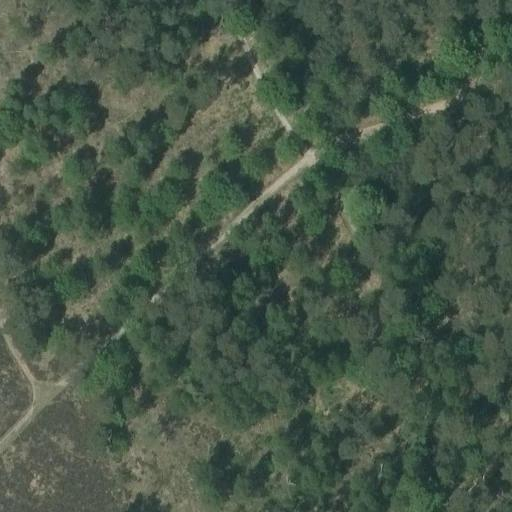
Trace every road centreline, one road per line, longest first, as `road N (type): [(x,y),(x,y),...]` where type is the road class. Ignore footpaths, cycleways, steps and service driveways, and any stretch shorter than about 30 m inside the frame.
road 1 (track): [(388,511),(402,456),(398,397),(371,323),(357,241),(309,158)]
road 2 (track): [(49,400),(183,267),(309,158)]
road 3 (track): [(511,77),(309,158)]
road 4 (track): [(224,0),(283,126),(309,158)]
